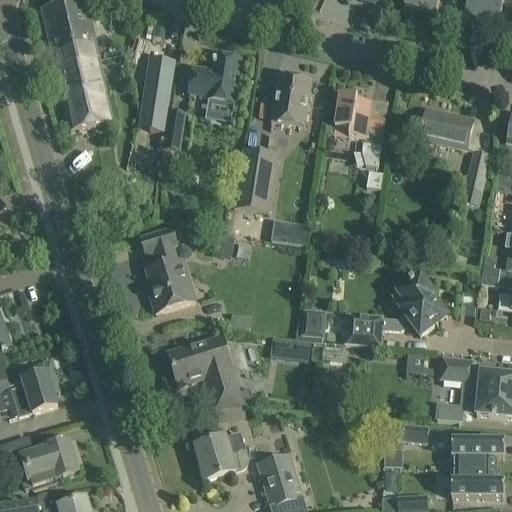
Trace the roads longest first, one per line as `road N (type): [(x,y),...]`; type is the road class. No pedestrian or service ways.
road 1 (tertiary): [(147,511),(17,82),(5,0)]
road 2 (unclassified): [(511,87),(231,18)]
